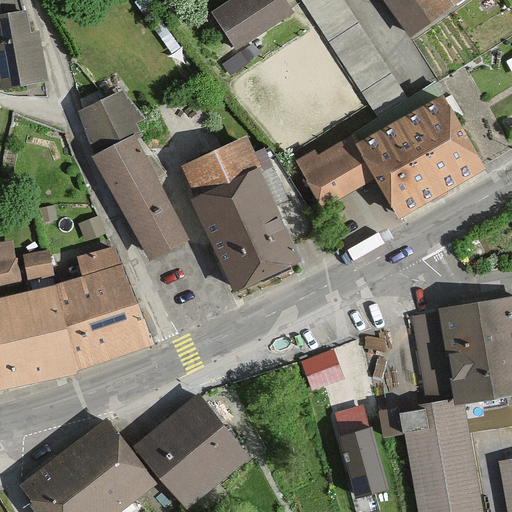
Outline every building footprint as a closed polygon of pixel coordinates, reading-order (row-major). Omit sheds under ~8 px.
[(294,10),(286,0),(237,0),(211,19),(236,52),(294,10)] [(307,0),(316,13),(338,0),(307,0)] [(384,0),(412,41),(473,0),(384,0)] [(0,51),(0,61),(4,95),(48,89),(42,39),(33,40),(30,18),(9,20),(12,49),(0,51)] [(445,91),(360,138),(399,207),(484,161),(445,91)] [(130,94),(84,116),(101,152),(147,131),(130,94)] [(299,158),(324,202),(376,173),(353,133),(317,154),(314,149),(299,158)] [(158,267),(196,243),(140,141),(102,165),(158,267)] [(247,142),(183,169),(237,294),(301,267),(247,142)] [(104,215),(86,217),(88,236),(106,234),(104,215)] [(19,238),(0,238),(0,280),(20,280),(19,238)] [(76,274),(0,295),(0,384),(147,344),(119,242),(70,255),(76,274)] [(52,248),(23,249),(25,273),(53,272),(52,248)] [(511,300),(444,313),(461,409),(511,400),(511,300)] [(333,346),(302,358),(312,388),(344,376),(333,346)] [(138,448),(188,511),(193,511),(256,464),(204,397),(138,448)] [(411,421),(425,511),(485,511),(470,412),(411,421)] [(371,420),(338,430),(355,492),(390,483),(371,420)] [(24,491),(42,511),(112,511),(152,477),(103,422),(24,491)]
